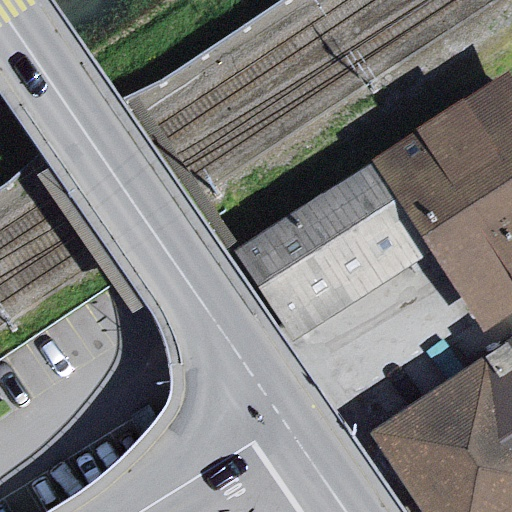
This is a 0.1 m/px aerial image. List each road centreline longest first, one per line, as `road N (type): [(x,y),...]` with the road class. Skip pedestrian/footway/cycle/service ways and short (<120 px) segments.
road 1 (unclassified): [(0,5),(284,418)]
road 2 (residential): [(284,418),(141,511)]
